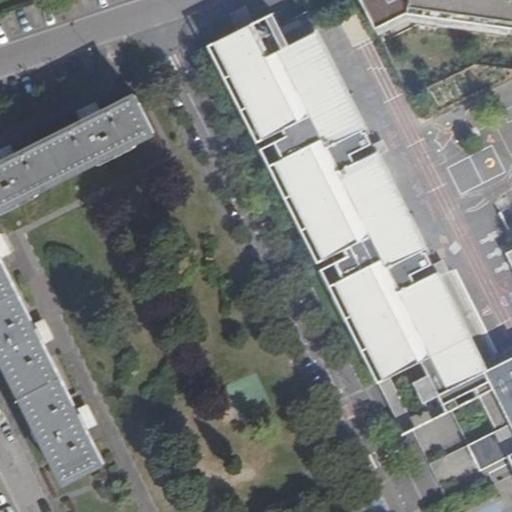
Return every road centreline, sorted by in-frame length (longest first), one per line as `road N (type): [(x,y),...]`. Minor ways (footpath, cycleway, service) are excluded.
road 1 (residential): [(141,14),(394,511)]
road 2 (residential): [(141,14),(0,61)]
